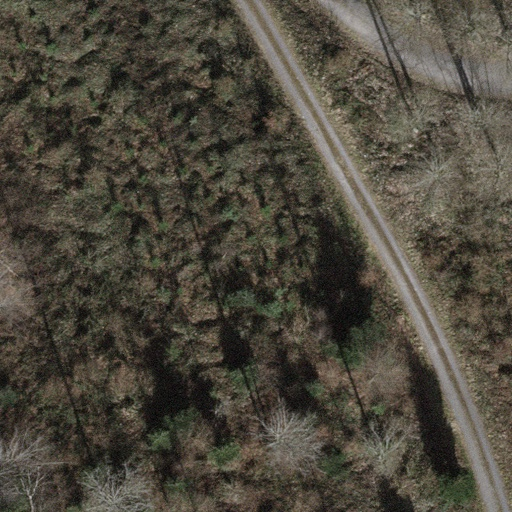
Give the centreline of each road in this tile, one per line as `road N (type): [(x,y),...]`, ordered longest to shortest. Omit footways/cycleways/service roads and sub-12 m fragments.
road 1 (track): [(254,0),(443,325),(498,511)]
road 2 (track): [(511,76),(455,72),(378,34),(344,0)]
